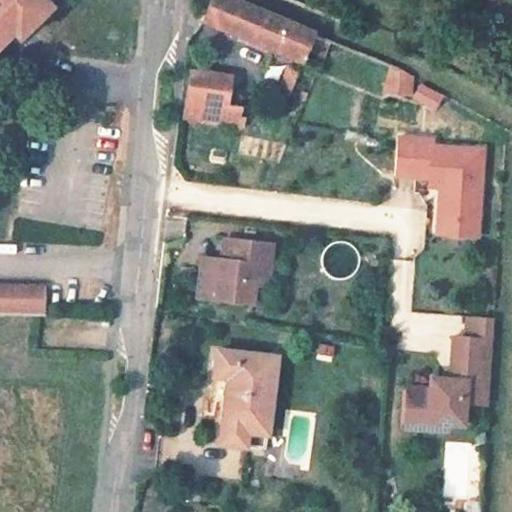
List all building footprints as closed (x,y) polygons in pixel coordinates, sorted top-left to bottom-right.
[(0,0),(0,43),(11,32),(18,40),(28,30),(26,28),(46,7),(39,0),(0,0)] [(297,55),(316,63),(324,42),(239,5),(228,0),(206,0),(198,21),(294,64),(297,55)] [(292,69),(281,65),(274,80),(284,85),(292,69)] [(378,88),(395,94),(396,74),(385,69),(378,88)] [(233,105),(218,103),(221,76),(181,71),(178,99),(175,117),(237,124),(237,116),(231,114),(233,105)] [(408,79),(396,74),(395,94),(400,97),(408,79)] [(408,79),(400,97),(399,104),(423,113),(427,97),(430,89),(408,79)] [(278,160),(282,143),(243,134),(239,151),(278,160)] [(427,140),(392,137),(390,175),(424,178),(423,186),(435,187),(433,221),(473,224),(478,150),(427,146),(427,140)] [(473,224),(433,221),(432,234),(472,237),(473,224)] [(196,258),(192,299),(247,304),(248,286),(250,265),(259,266),(261,243),(222,240),(219,257),(215,260),(196,258)] [(267,244),(261,243),(259,266),(250,265),(248,286),(263,288),(265,266),(267,244)] [(0,286),(0,315),(41,316),(41,287),(0,286)] [(47,299),(44,316),(77,323),(80,306),(47,299)] [(492,319),(468,318),(466,339),(490,340),(492,319)] [(466,339),(452,338),(450,380),(427,379),(426,390),(404,388),(403,415),(420,416),(425,424),(425,426),(445,428),(461,429),(462,407),(485,408),(490,340),(466,339)] [(241,433),(259,435),(268,356),(211,351),(208,376),(222,377),(214,442),(213,446),(239,448),(241,433)] [(207,441),(214,442),(222,377),(208,376),(204,412),(211,414),(207,441)] [(420,416),(403,415),(401,429),(445,432),(445,428),(425,426),(425,424),(420,416)] [(241,433),(239,448),(258,450),(259,435),(241,433)]
